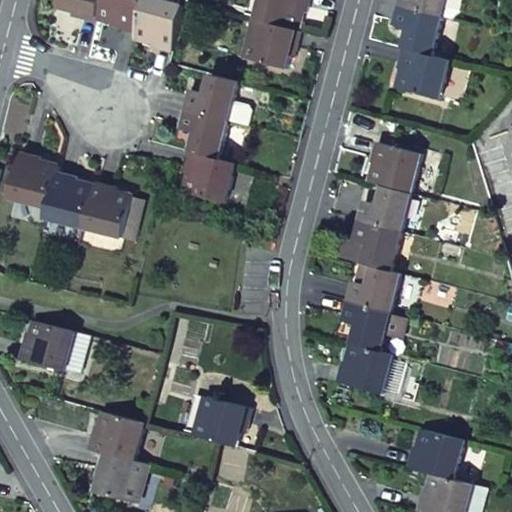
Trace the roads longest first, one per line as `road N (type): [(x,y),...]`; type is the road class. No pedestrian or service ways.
road 1 (residential): [(359,0),(286,302),(298,394),(358,511)]
road 2 (unknown): [(1,58),(177,146)]
